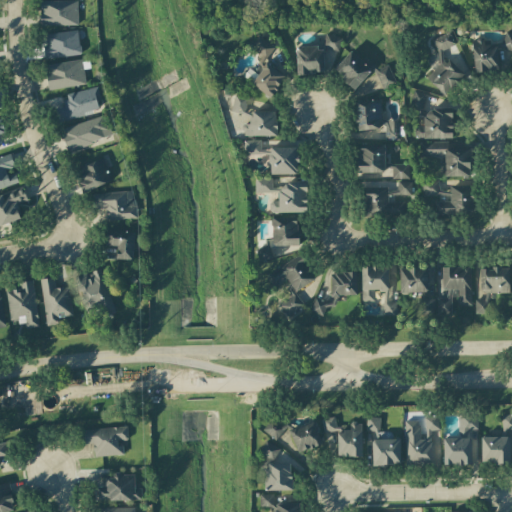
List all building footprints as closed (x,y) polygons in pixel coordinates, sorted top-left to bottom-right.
[(77,0),(40,1),(40,26),(78,25),(77,0)] [(77,30),(41,35),(45,60),(81,54),(77,30)] [(431,41),(438,55),(423,62),(440,98),(464,87),(451,60),(445,63),(440,52),(455,44),(449,32),(431,41)] [(511,51),(511,34),(505,32),(500,47),(511,51)] [(342,38),(325,34),(322,47),(339,51),(342,38)] [(271,98),(285,77),(264,62),(274,47),(258,36),(251,47),(263,56),(257,65),(262,68),(251,84),(271,98)] [(474,72),(498,72),(497,43),(473,44),(474,72)] [(295,48),(296,74),(324,73),(323,47),(295,48)] [(354,89),(372,70),(351,51),(333,70),(354,89)] [(86,84),(81,59),(45,66),(50,91),(86,84)] [(374,71),(383,89),(396,82),(387,65),(374,71)] [(61,96),(64,106),(57,108),(60,122),(84,117),(83,112),(98,108),(94,89),(61,96)] [(422,111),(427,93),(414,90),(410,108),(422,111)] [(231,111),(245,113),(248,97),(233,95),(231,111)] [(400,140),(399,121),(381,121),(380,101),(354,102),(355,130),(385,128),(386,141),(400,140)] [(451,139),(452,109),(425,108),(424,127),(415,127),(415,138),(451,139)] [(276,136),(276,112),(250,111),(250,124),(243,124),(243,136),(276,136)] [(113,136),(105,115),(60,130),(67,151),(113,136)] [(260,140),(244,140),(244,154),(261,154),(260,140)] [(470,148),(450,149),(449,142),(418,142),(418,158),(444,157),(445,177),(471,176),(470,148)] [(359,173),(384,173),(384,144),(358,144),(359,173)] [(270,175),(298,174),(297,147),(269,147),(270,175)] [(15,167),(10,153),(0,156),(0,188),(18,182),(15,174),(8,177),(5,170),(15,167)] [(83,194),(112,179),(102,159),(73,173),(83,194)] [(408,164),(392,164),(392,179),(408,179),(408,164)] [(255,193),(272,192),(271,179),(255,179),(255,193)] [(438,180),(421,181),(421,196),(439,195),(438,180)] [(411,182),(398,182),(397,195),(411,196),(411,182)] [(307,212),(306,183),(286,183),(286,189),(277,189),(278,201),(269,201),(270,213),(307,212)] [(403,202),(388,202),(387,185),(364,186),(365,217),(404,216),(403,202)] [(435,202),(435,215),(473,213),(472,186),(450,187),(450,201),(435,202)] [(21,187),(0,195),(0,226),(21,218),(16,205),(26,201),(21,187)] [(107,221),(136,218),(134,190),(91,194),(93,210),(106,208),(107,221)] [(298,245),(298,218),(272,218),(273,246),(298,245)] [(116,259),(133,260),(134,227),(106,226),(105,246),(117,246),(116,259)] [(265,245),(256,247),(260,261),(276,256),(271,237),(263,239),(265,245)] [(265,274),(273,287),(287,279),(294,291),(277,301),(287,318),(305,309),(295,292),(315,280),(301,255),(265,274)] [(471,305),(470,266),(443,267),(443,297),(436,297),(437,315),(452,314),(451,298),(457,298),(457,306),(471,305)] [(361,301),(374,301),(374,292),(383,292),(383,315),(396,315),(396,302),(388,302),(388,267),(361,267),(361,301)] [(399,268),(400,294),(428,293),(427,267),(399,268)] [(88,272),(74,276),(88,320),(114,312),(100,268),(88,272)] [(509,293),(509,268),(480,268),(480,300),(475,300),(475,316),(488,316),(488,293),(509,293)] [(356,272),(330,272),(330,299),(312,300),(313,315),(324,315),(324,307),(335,307),(335,296),(356,296),(356,272)] [(72,316),(69,287),(55,288),(54,278),(40,279),(45,326),(58,324),(57,318),(72,316)] [(34,281),(19,282),(20,289),(6,291),(9,323),(25,322),(25,328),(38,327),(34,281)] [(477,414),(458,414),(457,431),(477,431),(477,414)] [(262,429),(275,440),(287,427),(275,415),(262,429)] [(511,415),(501,415),(502,430),(511,429),(511,415)] [(366,431),(379,431),(380,418),(366,417),(366,431)] [(405,465),(433,464),(432,430),(438,430),(438,417),(424,417),(425,438),(419,438),(419,421),(405,421),(405,465)] [(362,456),(361,423),(349,423),(350,428),(335,428),(335,418),(322,418),(322,432),(337,432),(338,457),(362,456)] [(290,429),(296,453),(321,446),(314,422),(290,429)] [(78,430),(79,444),(93,444),(93,457),(123,455),(123,442),(128,442),(127,427),(78,430)] [(510,437),(481,437),(481,463),(510,464),(510,437)] [(471,465),(471,438),(443,438),(443,465),(471,465)] [(372,466),(400,465),(400,439),(372,440),(372,466)] [(0,457),(9,456),(7,443),(0,443),(0,457)] [(291,491),(292,464),(265,464),(265,490),(291,491)] [(134,475),(105,476),(105,485),(97,486),(98,502),(142,500),(142,489),(135,489),(134,475)] [(0,511),(6,511),(14,511),(9,484),(0,485),(0,511)] [(274,495),(260,494),(259,507),(274,508),(274,495)] [(300,511),(300,503),(274,504),(274,511),(300,511)]
